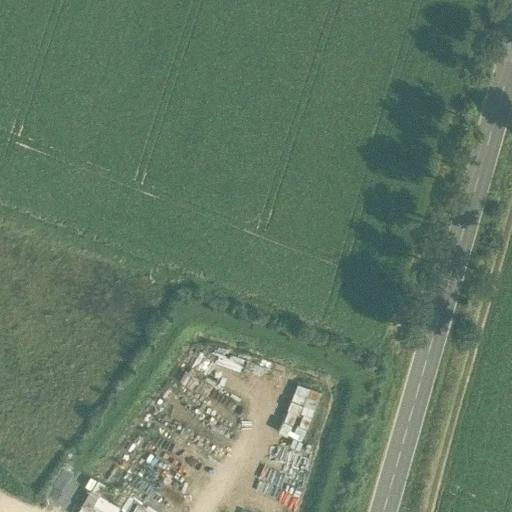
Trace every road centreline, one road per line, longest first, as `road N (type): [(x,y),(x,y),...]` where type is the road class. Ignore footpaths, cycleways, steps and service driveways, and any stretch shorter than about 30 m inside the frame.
road 1 (secondary): [(386,511),(511,40)]
road 2 (track): [(426,511),(511,205)]
road 3 (track): [(165,280),(0,219)]
